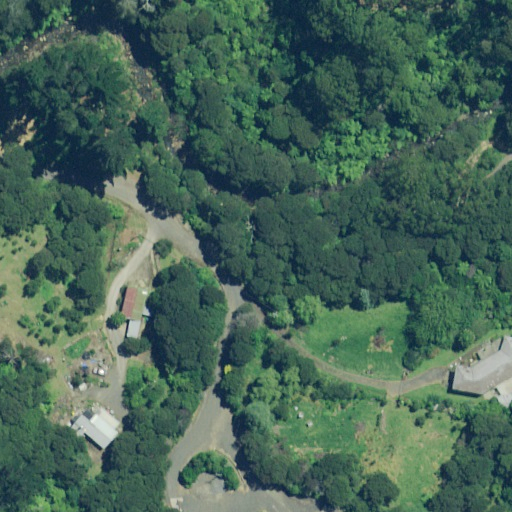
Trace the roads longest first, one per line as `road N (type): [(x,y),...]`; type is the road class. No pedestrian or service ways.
road 1 (residential): [(0,160),(148,191),(176,215),(180,237),(217,252),(244,278),(209,383),(217,411),(206,440)]
road 2 (track): [(217,252),(316,269),(364,264),(446,218),(511,156)]
